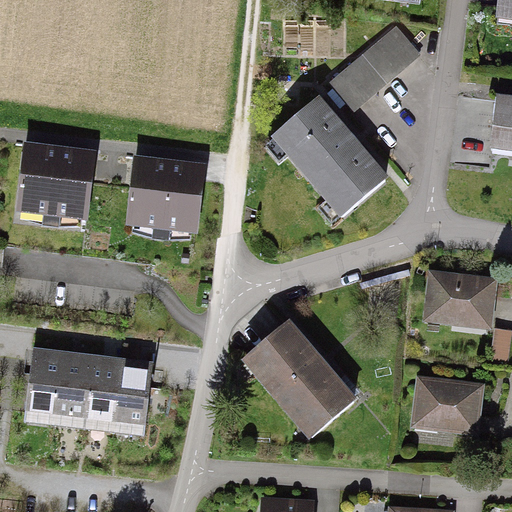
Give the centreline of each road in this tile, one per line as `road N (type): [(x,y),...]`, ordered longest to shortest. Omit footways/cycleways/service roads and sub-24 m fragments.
road 1 (residential): [(192,473),(224,296),(430,231)]
road 2 (residential): [(192,473),(511,491)]
road 3 (track): [(224,296),(255,0)]
road 4 (residential): [(430,231),(458,0)]
